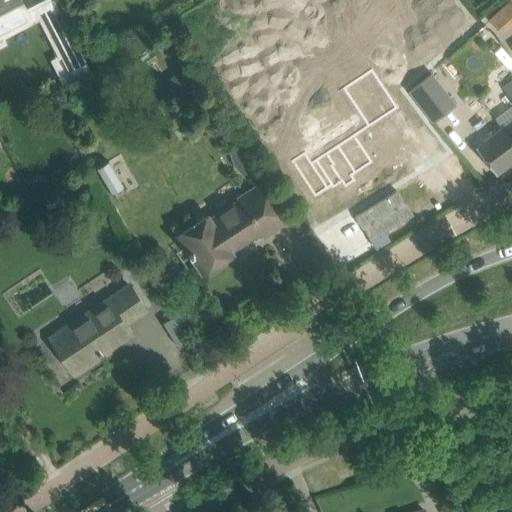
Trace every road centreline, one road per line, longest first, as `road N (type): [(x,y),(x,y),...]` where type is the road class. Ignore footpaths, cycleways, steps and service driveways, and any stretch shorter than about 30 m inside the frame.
road 1 (residential): [(16,511),(449,229),(511,196)]
road 2 (secondary): [(511,250),(431,285),(265,392),(154,477)]
road 3 (secondary): [(154,477),(383,369),(511,330)]
road 4 (residential): [(511,396),(348,437),(192,511)]
